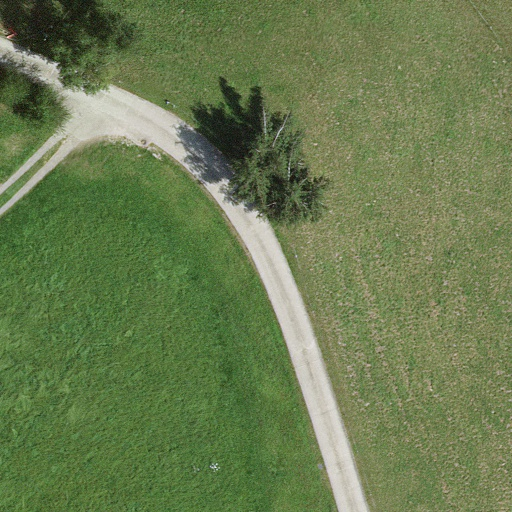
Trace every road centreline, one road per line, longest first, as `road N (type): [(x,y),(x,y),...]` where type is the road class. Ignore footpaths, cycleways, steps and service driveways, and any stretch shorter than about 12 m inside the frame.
road 1 (track): [(115,105),(203,159),(253,224),(282,285),(354,511)]
road 2 (track): [(0,204),(115,105)]
